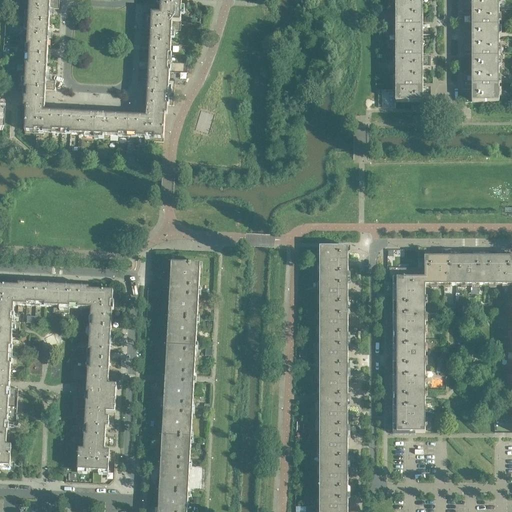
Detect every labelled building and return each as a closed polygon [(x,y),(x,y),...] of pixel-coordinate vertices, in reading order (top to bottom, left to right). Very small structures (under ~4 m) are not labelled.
[(60,0),(56,0),(21,0),(21,8),(29,9),(28,23),(49,24),(50,16),(54,16),(54,10),(59,10),(60,0)] [(180,32),(182,6),(182,0),(160,0),(160,15),(144,14),(143,30),(151,30),(172,31),(180,32)] [(395,0),(396,10),(423,10),(421,10),(421,5),(430,5),(430,0),(395,0)] [(499,10),(499,0),(471,0),(472,5),(474,5),(474,10),(472,10),(499,10)] [(423,28),(423,24),(423,15),(421,15),(421,11),(423,11),(423,10),(396,10),(396,41),(423,41),(423,40),(421,40),(421,36),(431,36),(430,27),(425,27),(425,28),(423,28)] [(499,72),(499,40),(499,10),(472,10),(472,11),(474,11),(474,15),(464,15),(464,24),(470,24),(470,23),(472,23),(472,42),(474,42),(474,46),(464,46),(464,56),(470,55),(470,54),(472,54),(472,72),(499,72)] [(49,33),(49,24),(28,23),(27,39),(48,40),(52,40),(53,33),(49,33)] [(171,46),(172,31),(151,30),(150,38),(146,38),(146,45),(150,45),(171,46)] [(48,49),(48,40),(27,39),(27,47),(48,49)] [(423,59),(423,55),(423,46),(421,46),(421,41),(423,41),(396,41),(396,72),(423,72),(423,71),(421,71),(421,67),(431,67),(431,58),(425,58),(425,59),(423,59)] [(171,55),(171,46),(150,45),(150,54),(171,55)] [(48,57),(48,49),(27,47),(27,56),(48,57)] [(170,64),(171,55),(150,54),(149,63),(170,64)] [(47,66),(48,57),(27,56),(26,65),(47,66)] [(170,73),(170,64),(149,63),(149,72),(170,73)] [(47,75),(47,66),(26,65),(26,74),(47,75)] [(169,81),(170,73),(149,72),(148,80),(169,81)] [(423,90),(423,86),(423,77),(421,77),(421,72),(423,72),(396,72),(396,103),(423,103),(423,102),(421,102),(421,98),(431,98),(431,88),(425,88),(425,90),(423,90)] [(499,103),(499,84),(499,72),(472,72),(472,77),(464,77),(464,86),(470,86),(470,84),(472,84),(472,98),(474,98),(474,102),(472,102),(472,103),(499,103)] [(45,108),(46,91),(55,91),(55,81),(50,81),(51,75),(47,75),(26,74),(18,74),(17,90),(27,90),(27,98),(24,98),(24,108),(26,108),(25,136),(44,137),(44,133),(45,112),(45,108)] [(167,115),(168,106),(174,107),(175,82),(169,81),(148,80),(144,80),(143,105),(147,105),(146,118),(145,139),(145,142),(164,143),(165,115),(167,115)] [(94,136),(95,115),(87,115),(87,111),(80,110),(80,114),(79,135),(94,136)] [(110,140),(110,137),(111,116),(111,112),(95,111),(95,115),(94,136),(94,140),(110,140)] [(52,134),(53,113),(45,112),(44,133),(52,134)] [(61,134),(62,113),(53,113),(52,134),(61,134)] [(70,135),(71,114),(62,113),(61,134),(70,135)] [(79,135),(80,114),(71,114),(70,135),(79,135)] [(119,137),(120,116),(111,116),(110,137),(119,137)] [(128,138),(129,117),(120,116),(119,137),(128,138)] [(136,138),(137,117),(129,117),(128,138),(136,138)] [(145,139),(146,118),(137,117),(136,138),(145,139)] [(348,275),(348,261),(348,254),(347,254),(347,248),(320,248),(320,279),(346,279),(346,275),(348,275)] [(455,286),(455,260),(451,260),(451,251),(442,251),(442,256),(443,256),(443,258),(430,258),(430,260),(426,260),(426,258),(425,258),(425,269),(425,287),(455,286)] [(511,259),(510,260),(510,251),(500,251),(500,256),(502,256),(502,258),(489,258),(489,260),(485,260),(485,258),(484,258),(484,286),(511,286),(511,259)] [(484,286),(484,258),(484,260),(479,260),(479,258),(455,258),(455,260),(455,286),(484,286)] [(199,293),(201,265),(171,264),(171,269),(175,269),(174,273),(171,273),(171,280),(174,280),(174,292),(199,293)] [(425,310),(425,287),(425,269),(390,269),(390,279),(397,279),(397,305),(399,305),(399,310),(425,310)] [(348,305),(348,284),(346,284),(346,279),(320,279),(320,310),(346,310),(346,305),(348,305)] [(69,314),(69,309),(71,288),(71,284),(55,283),(54,287),(53,308),(53,314),(69,314)] [(26,306),(28,285),(19,285),(18,287),(0,286),(0,322),(11,323),(12,315),(14,315),(14,306),(26,306)] [(35,307),(37,286),(28,285),(26,306),(35,307)] [(44,307),(46,286),(37,286),(35,307),(44,307)] [(53,308),(54,287),(46,286),(44,307),(53,308)] [(110,310),(111,302),(113,302),(113,292),(89,291),(89,289),(71,288),(69,309),(91,310),(91,319),(93,319),(92,327),(111,328),(112,310),(110,310)] [(198,321),(199,293),(174,292),(173,304),(170,304),(169,310),(172,310),(172,315),(168,314),(168,319),(198,321)] [(348,336),(348,315),(346,315),(346,310),(320,310),(320,341),(346,341),(346,336),(348,336)] [(425,341),(425,323),(425,310),(399,310),(399,315),(390,315),(390,324),(395,324),(395,323),(397,323),(397,336),(399,336),(399,341),(425,341)] [(196,349),(198,321),(168,319),(168,324),(172,324),(172,328),(168,328),(168,335),(171,335),(171,347),(196,349)] [(19,339),(20,329),(20,323),(11,323),(0,322),(0,338),(12,339),(19,339)] [(111,337),(111,328),(92,327),(90,327),(90,343),(111,344),(115,344),(115,337),(111,337)] [(0,347),(12,348),(12,339),(0,338),(0,347)] [(348,367),(348,346),(346,346),(346,341),(320,341),(320,372),(346,372),(346,367),(348,367)] [(425,372),(425,353),(425,341),(399,341),(399,345),(390,345),(390,355),(395,355),(395,353),(397,353),(397,367),(399,367),(399,371),(425,372)] [(110,353),(111,344),(90,343),(89,352),(110,353)] [(0,355),(11,356),(12,348),(0,347),(0,355)] [(193,411),(194,381),(196,349),(171,347),(170,360),(167,359),(166,367),(170,367),(169,380),(168,391),(165,391),(165,398),(168,398),(167,410),(193,411)] [(110,362),(110,353),(89,352),(89,361),(110,362)] [(0,364),(11,365),(11,356),(0,355),(0,364)] [(109,371),(110,362),(89,361),(88,369),(109,371)] [(17,423),(18,390),(10,389),(10,383),(11,365),(0,364),(0,422),(8,423),(17,423)] [(114,429),(116,395),(116,391),(117,386),(112,386),(113,380),(109,379),(109,371),(88,369),(87,389),(87,393),(78,393),(76,427),(85,427),(106,428),(114,429)] [(425,434),(425,402),(425,372),(399,371),(399,377),(390,377),(390,386),(395,386),(395,384),(397,384),(397,402),(397,403),(399,403),(399,407),(390,407),(390,417),(395,417),(395,415),(397,415),(397,428),(399,428),(399,433),(425,434)] [(348,400),(348,391),(348,377),(346,377),(346,372),(320,372),(320,400),(320,433),(346,433),(346,428),(348,428),(348,407),(346,407),(346,403),(348,403),(348,400)] [(191,439),(193,411),(167,410),(167,422),(163,422),(163,428),(166,428),(166,433),(162,432),(162,437),(191,439)] [(7,446),(7,441),(8,423),(0,422),(0,467),(10,468),(12,447),(7,446)] [(106,437),(106,428),(85,427),(85,436),(106,437)] [(348,459),(348,445),(348,438),(346,438),(346,433),(320,433),(320,464),(346,464),(346,459),(348,459)] [(105,446),(106,437),(85,436),(84,445),(105,446)] [(190,467),(191,439),(162,437),(162,442),(165,443),(165,446),(162,446),(162,453),(165,453),(164,465),(190,467)] [(109,473),(110,452),(105,452),(105,446),(84,445),(84,450),(79,450),(78,471),(109,473)] [(348,490),(348,476),(348,469),(346,469),(346,464),(320,464),(320,494),(346,494),(346,490),(348,490)] [(188,494),(190,467),(164,465),(164,477),(160,477),(160,483),(163,483),(163,488),(159,488),(159,493),(188,494)] [(187,511),(188,494),(159,493),(159,498),(162,498),(162,501),(159,501),(159,508),(162,509),(161,511),(187,511)] [(348,511),(348,507),(348,499),(346,499),(346,494),(320,494),(319,511),(348,511)]
